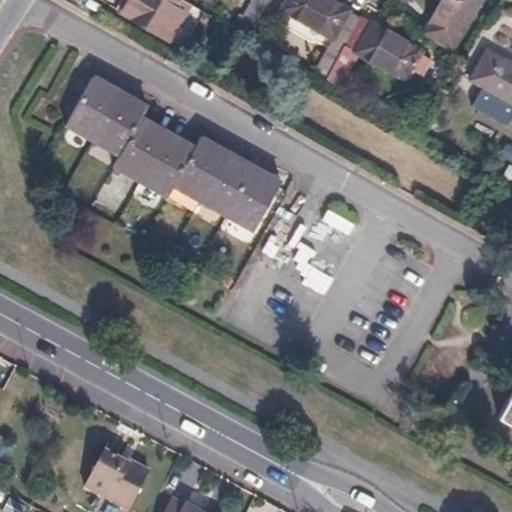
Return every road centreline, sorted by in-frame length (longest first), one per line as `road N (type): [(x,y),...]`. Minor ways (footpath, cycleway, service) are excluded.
road 1 (residential): [(14,3),(475,263),(511,268)]
road 2 (secondary): [(363,511),(0,314)]
